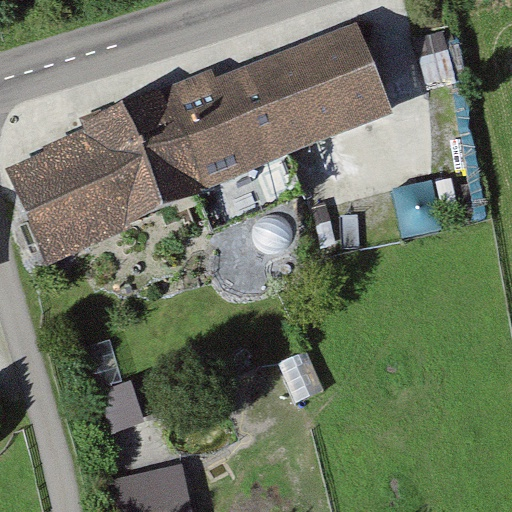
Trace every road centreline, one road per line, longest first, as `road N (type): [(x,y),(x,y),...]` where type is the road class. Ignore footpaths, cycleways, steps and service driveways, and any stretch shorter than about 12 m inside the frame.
road 1 (residential): [(0,237),(67,511)]
road 2 (tertiary): [(0,87),(252,0)]
